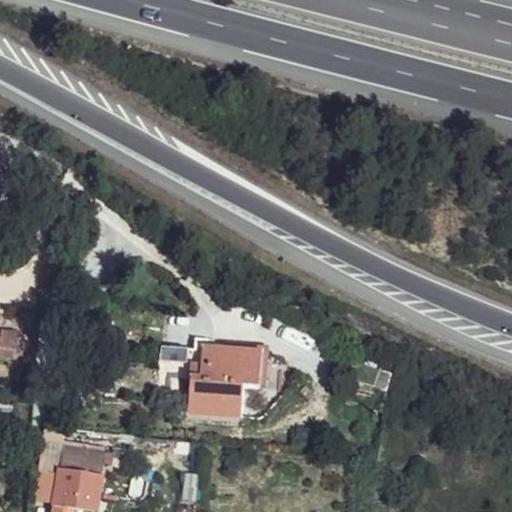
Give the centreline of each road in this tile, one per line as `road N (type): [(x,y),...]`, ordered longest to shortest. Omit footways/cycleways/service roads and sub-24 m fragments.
road 1 (motorway): [(0,67),(441,299),(511,322)]
road 2 (motorway): [(140,0),(511,97)]
road 3 (residential): [(221,307),(52,179),(0,154)]
road 4 (motorway): [(511,38),(360,0)]
